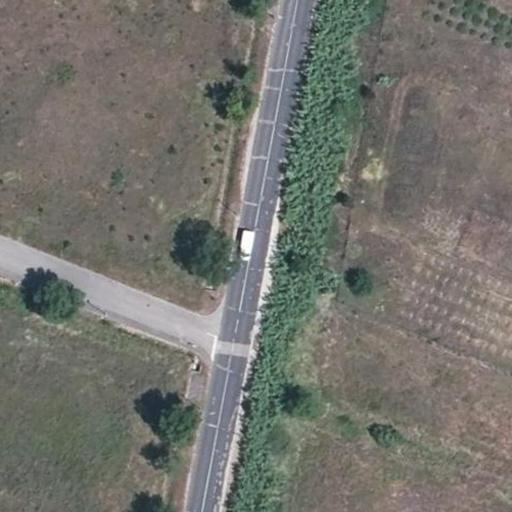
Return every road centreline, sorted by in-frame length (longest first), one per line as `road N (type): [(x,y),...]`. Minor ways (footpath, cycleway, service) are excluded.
road 1 (tertiary): [(299,0),(234,343)]
road 2 (residential): [(234,343),(0,251)]
road 3 (tertiary): [(234,343),(203,511)]
